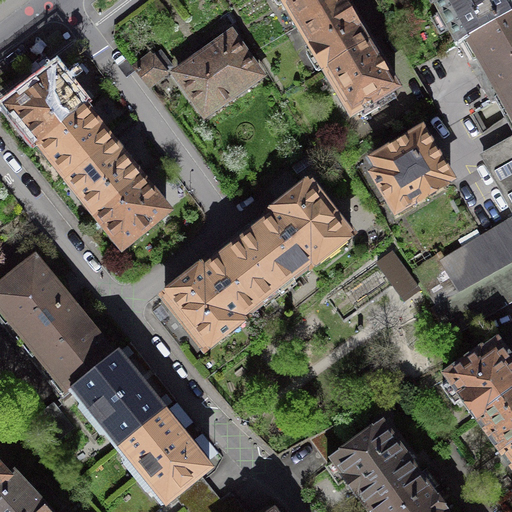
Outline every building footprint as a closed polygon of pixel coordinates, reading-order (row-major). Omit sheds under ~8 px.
[(284,3),(298,26),(341,0),(275,0),(279,6),(284,3)] [(347,6),(343,0),(341,0),(298,26),(311,49),(306,52),(318,72),(323,69),(324,69),(369,42),(347,6)] [(455,45),(511,12),(511,0),(434,0),(431,2),(432,4),(434,3),(457,42),(454,43),(455,45)] [(511,12),(455,45),(456,46),(460,44),(493,103),(503,98),(507,106),(511,114),(511,12)] [(209,52),(177,75),(205,114),(245,86),(244,86),(259,76),(231,37),(217,47),(209,52)] [(369,42),(324,69),(325,71),(326,70),(352,113),(358,109),(363,117),(379,108),(374,100),(395,87),(373,49),(369,42)] [(161,51),(136,70),(148,85),(172,67),(168,60),(161,51)] [(56,74),(11,108),(38,143),(83,108),(77,101),(56,74)] [(83,108),(38,143),(67,178),(111,143),(106,136),(83,108)] [(422,131),(373,160),(380,171),(373,175),(396,212),(411,203),(451,180),(436,155),(422,131)] [(511,139),(483,155),(511,207),(511,139)] [(111,143),(67,178),(95,213),(139,178),(116,149),(111,143)] [(139,178),(95,213),(122,247),(166,212),(144,184),(139,178)] [(277,210),(271,215),(310,265),(351,233),(312,183),(277,210)] [(246,236),(239,241),(277,291),(310,265),(271,215),(270,216),(270,217),(246,236)] [(511,262),(511,219),(491,232),(443,261),(439,256),(415,271),(436,305),(511,262)] [(207,266),(206,266),(245,316),(277,291),(239,241),(232,247),(207,266)] [(391,253),(377,263),(404,300),(418,290),(391,253)] [(74,388),(117,353),(116,353),(112,356),(111,355),(76,312),(36,262),(35,261),(0,289),(0,319),(62,397),(70,391),(74,388)] [(511,262),(436,305),(435,306),(450,333),(511,297),(511,262)] [(199,271),(165,299),(203,348),(245,316),(206,266),(199,271)] [(463,398),(477,416),(511,391),(511,365),(497,344),(482,354),(481,353),(449,375),(452,380),(442,387),(455,404),(463,398)] [(120,445),(163,410),(139,381),(117,353),(74,388),(120,445)] [(503,450),(511,443),(511,391),(477,416),(478,418),(479,417),(503,450)] [(54,404),(30,423),(49,447),(73,428),(54,404)] [(120,445),(166,503),(210,468),(187,440),(163,410),(120,445)] [(369,507),(416,473),(412,467),(407,461),(406,461),(382,427),(357,445),(341,422),(313,437),(332,464),(327,468),(339,485),(347,479),(357,493),(359,492),(369,507)] [(511,443),(503,450),(511,463),(511,443)] [(0,483),(9,476),(0,466),(0,483)] [(9,476),(0,483),(0,511),(48,511),(12,473),(9,476)] [(417,474),(416,473),(369,507),(373,511),(444,511),(441,508),(433,496),(432,497),(416,475),(417,474)] [(207,486),(202,481),(179,500),(189,511),(212,492),(207,486)] [(220,503),(212,492),(189,511),(244,511),(236,501),(230,495),(220,503)]
